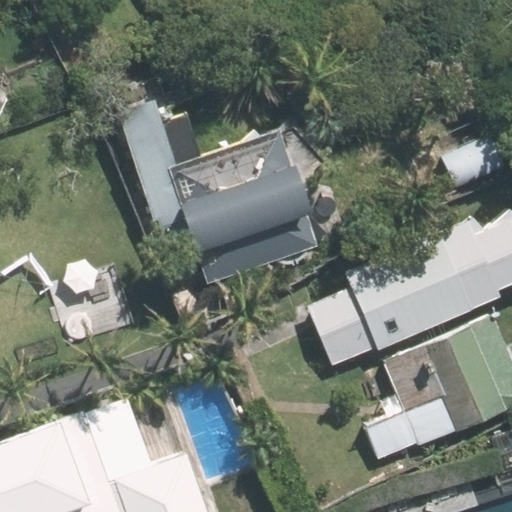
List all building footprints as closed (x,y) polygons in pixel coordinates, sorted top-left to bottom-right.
[(151,211),(166,206),(132,107),(103,117),(136,216),(151,211)] [(166,206),(151,211),(172,271),(297,229),(276,169),(166,206)] [(490,302),(484,288),(511,276),(491,231),(463,244),(454,224),(331,280),(367,359),(490,302)] [(511,379),(486,324),(385,370),(407,418),(378,432),(388,452),(417,439),(435,430),(511,394),(511,379)] [(122,392),(0,433),(0,511),(71,511),(121,495),(126,511),(216,511),(191,436),(143,452),(122,392)]
